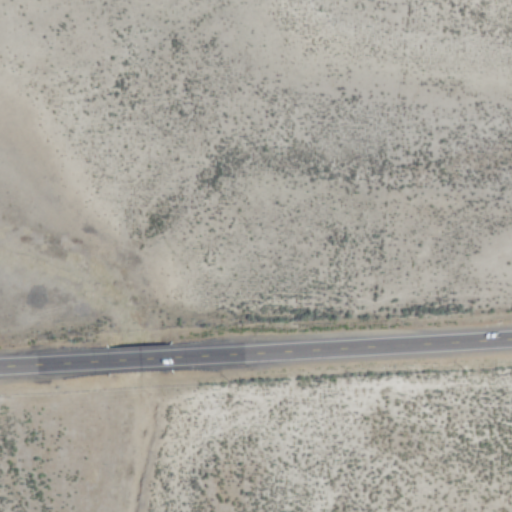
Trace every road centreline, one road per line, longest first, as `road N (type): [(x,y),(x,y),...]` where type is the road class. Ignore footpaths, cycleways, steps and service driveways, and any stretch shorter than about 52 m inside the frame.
road 1 (primary): [(511,336),(204,353)]
road 2 (primary): [(204,353),(65,361)]
